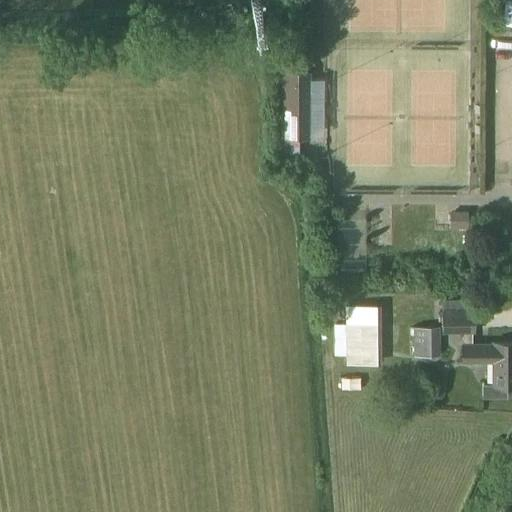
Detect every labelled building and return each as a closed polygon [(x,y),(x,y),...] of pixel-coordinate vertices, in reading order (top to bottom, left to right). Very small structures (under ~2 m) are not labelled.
[(283,71),(283,94),(282,137),(301,137),(301,131),(313,119),(312,99),(309,95),(310,71),(283,71)] [(299,137),(277,137),(277,157),(299,157),(299,137)] [(469,228),(468,211),(450,211),(451,228),(469,228)] [(473,299),(443,299),(443,309),(441,309),(441,333),(462,333),(462,361),(494,360),(494,383),(482,383),(482,397),(507,397),(507,385),(511,385),(511,341),(493,341),(493,344),(472,344),(472,332),(475,332),(475,308),(473,308),(473,299)] [(381,322),(346,322),(346,324),(334,324),(334,354),(346,354),(346,363),(381,363),(381,322)] [(440,356),(440,326),(413,326),(413,356),(440,356)] [(433,391),(430,397),(434,403),(441,402),(444,395),(440,390),(433,391)]
